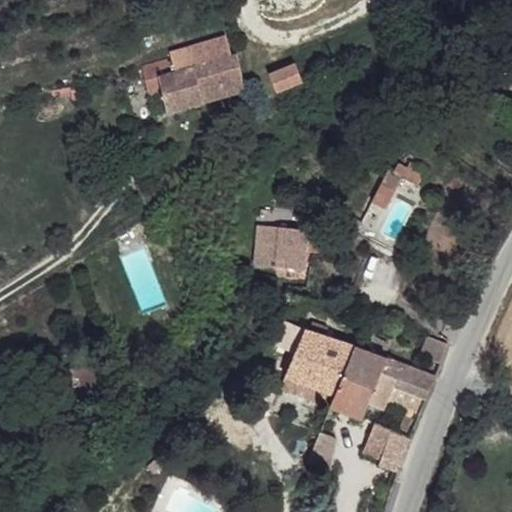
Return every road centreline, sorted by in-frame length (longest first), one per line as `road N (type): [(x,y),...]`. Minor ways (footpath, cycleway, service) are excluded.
road 1 (unclassified): [(410,511),(454,379)]
road 2 (unclassified): [(454,379),(511,264)]
